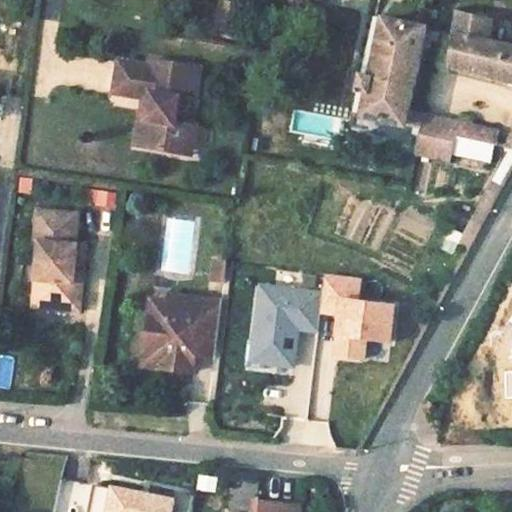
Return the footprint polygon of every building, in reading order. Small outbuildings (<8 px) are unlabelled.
[(215,37),(238,37),(239,1),(216,1),(215,37)] [(439,35),(444,8),(436,6),(427,4),(421,31),(428,33),(432,33),(434,34),(439,35)] [(454,39),(453,43),(450,69),(502,82),(508,51),(488,46),(492,21),(461,13),(455,31),(454,39)] [(387,23),(375,77),(362,73),(358,92),(372,96),(366,119),(422,132),(418,152),(417,156),(452,164),(458,139),(451,137),(455,124),(417,115),(410,113),(428,33),(421,31),(387,23)] [(511,51),(508,51),(502,82),(511,84),(511,51)] [(201,75),(153,64),(151,70),(122,63),(118,78),(114,94),(156,104),(151,123),(140,121),(134,148),(162,155),(163,146),(182,150),(186,131),(183,131),(189,106),(194,107),(201,75)] [(501,136),(455,124),(451,137),(458,139),(498,149),(501,136)] [(193,133),(186,131),(182,150),(163,146),(162,155),(187,161),(193,133)] [(89,190),(87,204),(114,208),(116,194),(89,190)] [(67,213),(27,210),(24,241),(28,242),(24,289),(39,308),(69,311),(71,283),(63,282),(65,265),(73,265),(75,244),(64,243),(67,213)] [(214,258),(211,280),(223,282),(227,260),(214,258)] [(364,278),(327,275),(323,315),(339,316),(336,359),(368,361),(370,343),(393,345),(396,303),(362,300),(364,278)] [(321,292),(260,285),(255,341),(247,341),(246,359),(253,369),(289,374),(295,369),(303,334),(317,332),(321,292)] [(212,341),(216,306),(164,299),(163,306),(161,323),(144,320),(139,352),(157,355),(155,372),(187,376),(191,348),(192,338),(212,341)] [(163,306),(146,303),(144,320),(161,323),(163,306)] [(212,341),(192,338),(191,348),(210,351),(212,341)] [(157,355),(139,352),(137,369),(155,372),(157,355)] [(0,388),(12,390),(15,356),(0,354),(0,388)] [(292,377),(287,412),(308,415),(313,380),(292,377)] [(286,443),(314,445),(316,420),(288,418),(286,443)] [(88,511),(90,483),(63,482),(61,511),(88,511)] [(196,511),(200,495),(177,491),(179,505),(100,490),(95,511),(196,511)]
